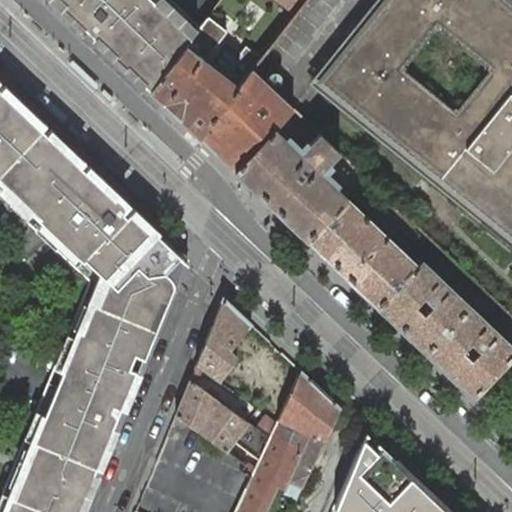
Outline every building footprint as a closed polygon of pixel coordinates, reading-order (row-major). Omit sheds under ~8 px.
[(172,0),(55,0),(150,89),(200,26),(172,0)] [(276,0),(294,14),(305,0),(276,0)] [(199,136),(238,86),(226,76),(243,54),(227,42),(210,64),(204,59),(226,30),(208,16),(200,26),(150,89),(199,136)] [(262,86),(273,76),(260,63),(250,74),(262,86)] [(0,196),(89,282),(0,499),(0,511),(81,511),(82,509),(73,505),(83,481),(92,485),(115,429),(113,428),(115,421),(116,421),(116,419),(116,417),(116,415),(114,413),(113,412),(111,412),(114,406),(119,409),(130,382),(134,383),(172,290),(174,284),(175,283),(175,280),(174,279),(173,277),(172,276),(166,272),(181,256),(161,238),(150,226),(148,229),(130,211),(127,215),(123,211),(124,210),(125,208),(125,206),(125,204),(124,203),(123,201),(117,196),(86,166),(84,168),(81,164),(83,162),(48,130),(46,132),(41,128),(44,126),(2,86),(0,88),(0,87),(0,196)] [(301,152),(275,128),(274,127),(235,170),(306,237),(346,195),(320,170),(338,151),(319,133),(301,152)] [(412,237),(420,229),(408,217),(387,198),(383,202),(388,207),(374,222),(346,195),(306,237),(378,305),(417,263),(390,237),(400,226),(412,237)] [(137,214),(132,209),(130,211),(148,229),(150,226),(137,214)] [(184,259),(181,256),(166,272),(172,276),(173,277),(174,279),(175,280),(175,283),(174,284),(184,259)] [(425,350),(469,303),(422,258),(417,263),(378,305),(425,350)] [(252,323),(224,297),(223,298),(196,364),(219,380),(220,379),(235,358),(225,349),(249,327),(252,323)] [(425,350),(473,395),(511,354),(511,342),(508,339),(511,335),(511,316),(510,314),(496,329),(469,303),(425,350)] [(324,441),(339,406),(301,369),(298,375),(277,420),(305,432),(289,463),(294,466),(287,481),(302,487),(324,441)] [(190,378),(177,413),(197,429),(226,450),(233,440),(248,451),(259,459),(269,436),(256,427),(248,421),(190,378)] [(134,383),(130,382),(119,409),(123,410),(134,383)] [(263,418),(256,427),(269,436),(274,427),(263,418)] [(234,511),(272,511),(287,481),(294,466),(289,463),(305,432),(277,420),(259,459),(255,469),(251,475),(242,495),(234,511)] [(365,431),(363,437),(376,450),(380,445),(365,431)] [(449,511),(399,464),(380,445),(376,450),(363,437),(335,504),(343,511),(449,511)] [(241,470),(251,475),(255,469),(245,464),(241,470)] [(83,481),(73,505),(82,509),(92,485),(83,481)]
